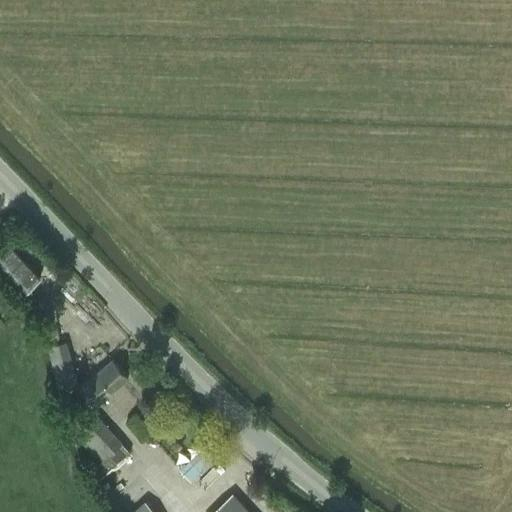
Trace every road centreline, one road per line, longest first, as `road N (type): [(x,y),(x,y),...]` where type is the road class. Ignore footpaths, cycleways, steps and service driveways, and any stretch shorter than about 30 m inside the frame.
road 1 (unclassified): [(370,511),(261,427),(0,161)]
road 2 (unknown): [(261,427),(200,500),(180,498),(114,410),(176,341)]
